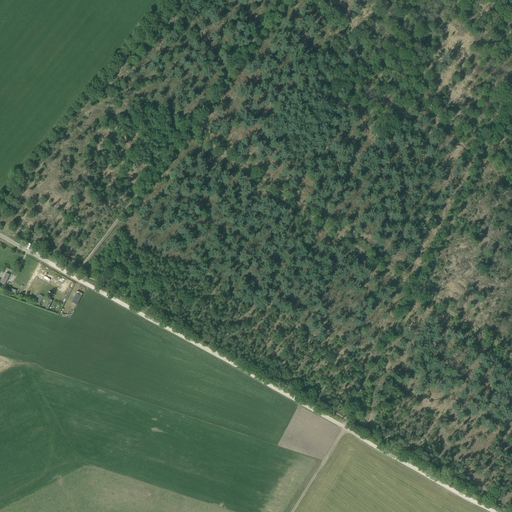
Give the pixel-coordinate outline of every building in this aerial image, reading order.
[(31,275),(34,269),(25,265),(22,271),(31,275)] [(20,271),(15,282),(26,286),(30,275),(25,273),(25,274),(20,271)] [(48,295),(54,285),(48,282),(42,292),(48,295)] [(77,291),(71,302),(77,305),(82,294),(77,291)] [(44,297),(39,294),(35,301),(40,304),(44,297)]
